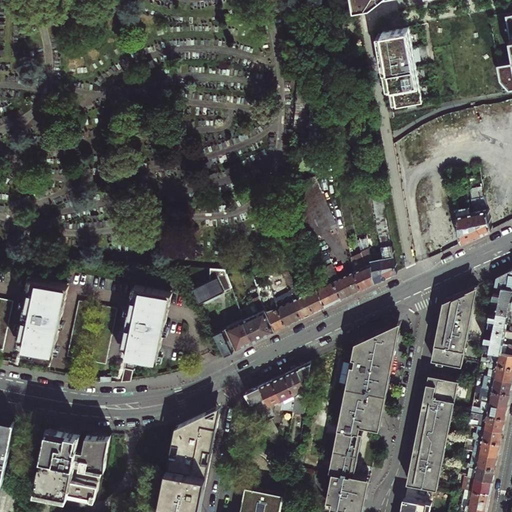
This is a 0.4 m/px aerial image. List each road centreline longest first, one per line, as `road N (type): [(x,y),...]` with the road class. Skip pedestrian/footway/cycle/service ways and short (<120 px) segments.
road 1 (residential): [(416,0),(367,9),(413,287)]
road 2 (secondary): [(231,372),(149,404),(74,403),(0,389)]
road 3 (secondary): [(413,287),(231,372)]
road 4 (residential): [(399,464),(426,321),(419,284)]
road 5 (residential): [(231,372),(239,408),(217,511)]
